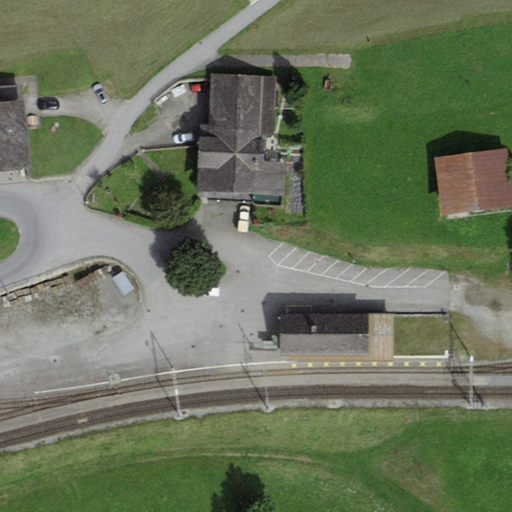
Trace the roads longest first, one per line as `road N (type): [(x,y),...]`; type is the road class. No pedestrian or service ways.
road 1 (residential): [(40,225),(161,81),(270,0)]
road 2 (unknown): [(0,389),(191,349),(192,323),(144,253)]
